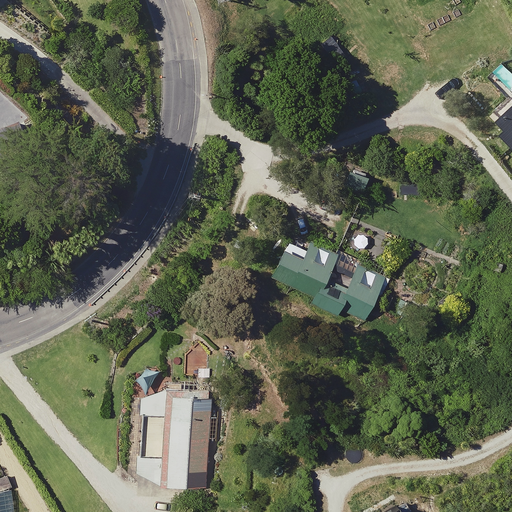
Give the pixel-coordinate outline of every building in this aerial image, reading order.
[(365,96),(356,78),(329,93),(338,110),(365,96)] [(0,161),(29,149),(19,123),(0,130),(0,161)] [(371,170),(346,161),(338,185),(363,193),(371,170)] [(418,206),(403,201),(394,229),(409,234),(418,206)] [(398,267),(409,245),(358,220),(344,249),(374,263),(377,257),(398,267)] [(348,303),(370,313),(380,292),(370,286),(377,272),(313,240),(304,258),(287,250),(274,277),(322,300),(317,309),(339,320),(348,303)] [(195,359),(195,376),(213,376),(213,359),(195,359)] [(133,387),(132,443),(141,444),(140,474),(158,483),(206,485),(208,389),(170,388),(157,366),(137,377),(143,387),(133,387)]
